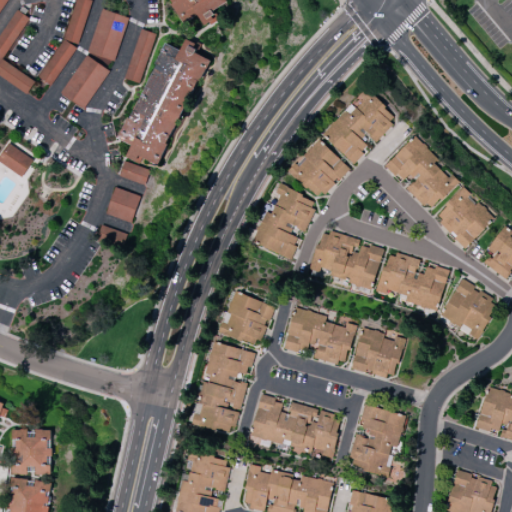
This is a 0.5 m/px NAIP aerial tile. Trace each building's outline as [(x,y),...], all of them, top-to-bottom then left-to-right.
[(223,5),(220,0),(167,0),(181,25),(199,15),(205,26),(218,19),(213,11),(223,5)] [(2,60),(29,17),(16,9),(0,34),(0,76),(27,93),(35,81),(2,60)] [(128,17),(101,9),(88,53),(115,61),(128,17)] [(139,84),(156,34),(140,29),(124,79),(139,84)] [(209,59),(196,53),(199,44),(186,38),(180,51),(164,43),(119,139),(131,145),(126,157),(140,164),(142,158),(159,166),(209,59)] [(84,109),(110,71),(86,55),(60,93),(84,109)] [(353,163),(369,146),(362,139),(367,134),(375,141),(397,118),(370,91),(348,113),(345,111),(323,134),(353,163)] [(385,165),(401,181),(410,174),(416,180),(408,188),(429,211),(460,182),(453,174),(449,178),(434,163),(438,159),(416,136),(385,165)] [(289,171),(319,199),(349,168),(319,139),(289,171)] [(0,156),(0,164),(24,176),(33,157),(6,144),(0,156)] [(119,176),(146,185),(150,170),(124,161),(119,176)] [(291,259),(300,239),(289,234),(293,226),(304,231),(317,201),(279,185),(276,193),(280,195),(272,213),(266,211),(253,243),(291,259)] [(106,214),(133,222),(141,195),(114,187),(106,214)] [(478,201),(477,203),(463,188),(434,217),(465,248),(495,218),(478,201)] [(483,264),(506,279),(511,269),(511,232),(504,227),(487,250),(491,253),(483,264)] [(383,250),(359,243),(360,240),(321,230),(310,270),(319,272),(320,268),(331,271),(329,277),(372,289),(383,250)] [(438,309),(448,271),(426,265),(424,274),(416,272),(419,261),(388,251),(376,291),(438,309)] [(479,340),(498,301),(459,281),(441,316),(470,331),(468,334),(479,340)] [(275,306),(235,291),(219,332),(254,346),(259,332),(264,334),(275,306)] [(285,349),(307,354),(309,344),(318,346),(315,358),(347,365),(356,325),(346,323),(345,327),(326,322),(328,315),(294,308),(285,349)] [(351,368),(394,380),(404,342),(384,337),(385,334),(362,328),(351,368)] [(199,426),(232,434),(238,411),(240,411),(246,384),(235,381),(237,372),(245,374),(247,366),(252,367),(255,352),(214,342),(203,389),(201,389),(198,403),(204,404),(199,426)] [(477,427),(499,433),(501,424),(504,425),(501,437),(511,440),(511,394),(487,388),(477,427)] [(251,436),(290,444),(289,448),(311,453),(312,448),(324,450),(322,457),(332,459),(341,416),(319,412),(319,409),(292,403),(289,414),(280,412),(283,399),(260,394),(251,436)] [(0,421),(4,423),(10,404),(0,400),(0,421)] [(12,474),(29,474),(29,467),(36,467),(36,475),(52,476),(52,465),(48,465),(49,457),(51,457),(52,430),(37,429),(36,438),(29,437),(29,430),(13,429),(12,474)] [(219,511),(221,499),(211,497),(213,488),(224,490),(230,460),(189,452),(188,461),(192,462),(188,482),(182,481),(176,511),(219,511)] [(327,511),(332,482),(293,476),(293,474),(270,470),(270,473),(260,472),(261,466),(250,465),(244,506),(266,509),(265,511),(294,511),(296,506),(303,508),(302,511),(327,511)] [(470,476),(471,474),(457,470),(446,510),(454,511),(490,511),(498,484),(470,476)] [(48,511),(52,483),(14,478),(9,511),(48,511)] [(388,511),(391,498),(351,491),(347,511),(388,511)]
